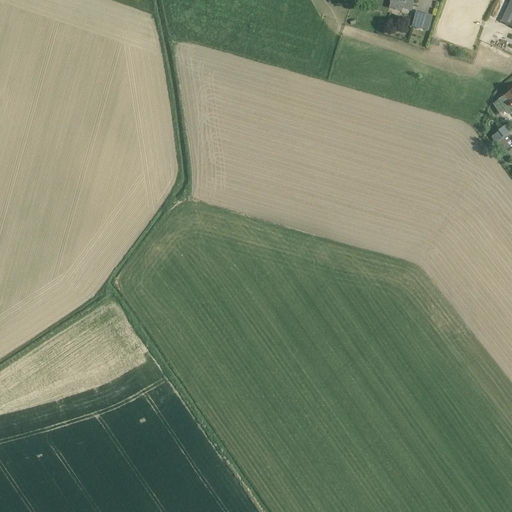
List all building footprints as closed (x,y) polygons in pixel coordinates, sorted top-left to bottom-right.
[(391,0),(391,2),(404,6),(403,8),(411,10),(414,0),(391,0)] [(511,0),(510,0),(500,22),(511,27),(511,0)] [(412,27),(422,29),(429,31),(431,23),(424,21),(426,13),(416,11),(412,27)] [(491,40),(511,50),(511,39),(496,31),(491,40)] [(510,115),(511,113),(511,91),(505,97),(506,99),(501,103),(510,115)] [(495,136),(499,142),(511,158),(511,131),(509,133),(505,127),(495,136)]
